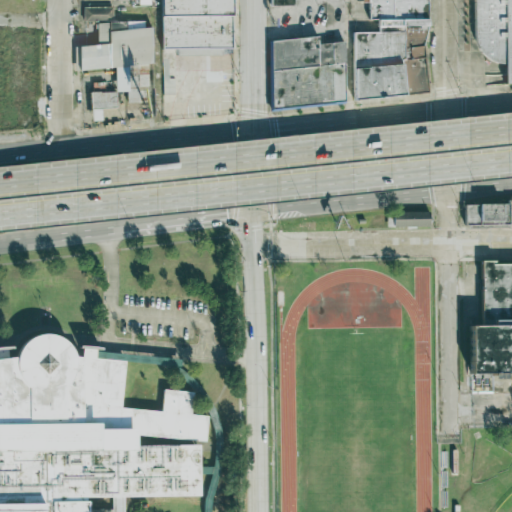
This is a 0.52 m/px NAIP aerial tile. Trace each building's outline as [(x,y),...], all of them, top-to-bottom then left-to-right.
[(159,0),(160,50),(175,50),(175,56),(219,56),(219,49),(229,49),(228,0),(159,0)] [(351,99),(402,98),(402,78),(424,77),(423,0),(359,0),(359,3),(366,3),(366,19),(375,19),(376,32),(351,32),(351,99)] [(511,83),(511,0),(473,0),(474,62),(503,62),(503,84),(511,83)] [(111,7),(82,7),(82,21),(111,20),(111,7)] [(98,108),(114,108),(113,92),(124,92),(125,103),(137,102),(136,90),(145,90),(144,66),(151,66),(149,27),(143,28),(142,20),(94,23),(95,45),(73,46),(74,70),(112,68),(113,91),(87,92),(89,121),(99,121),(98,108)] [(270,106),(343,104),(341,43),(316,43),(315,38),(268,39),(270,106)] [(427,210),(391,211),(392,226),(427,225),(427,210)] [(511,259),(511,374),(472,376),(471,327),(479,327),(478,260),(511,259)] [(0,511),(0,356),(16,354),(19,346),(25,339),(34,334),(43,331),(53,333),(62,337),(69,344),(74,353),(74,355),(125,359),(121,407),(162,411),(164,388),(193,391),(191,413),(207,415),(205,440),(135,434),(135,446),(198,446),(198,495),(125,495),(125,511),(0,511)]
